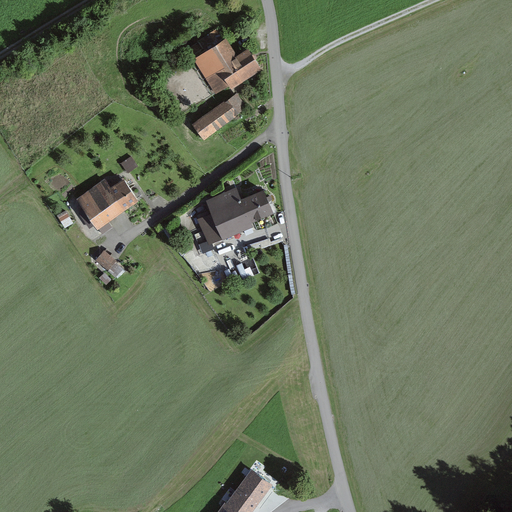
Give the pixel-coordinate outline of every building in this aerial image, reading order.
[(263,71),(249,50),(239,58),(227,41),(206,55),(218,72),(207,80),(217,95),(228,87),(232,92),(263,71)] [(249,110),(239,95),(195,125),(206,140),(249,110)] [(134,156),(123,161),(127,171),(139,167),(134,156)] [(77,200),(98,230),(141,201),(126,180),(113,189),(107,180),(77,200)] [(201,219),(210,244),(253,227),(251,221),(274,212),(266,191),(242,200),(238,189),(208,200),(214,214),(201,219)] [(97,257),(118,277),(126,269),(105,249),(97,257)] [(248,260),(238,264),(245,278),(255,273),(248,260)] [(101,276),(108,284),(113,278),(106,271),(101,276)] [(210,511),(258,511),(274,489),(252,475),(238,496),(226,488),(210,511)]
